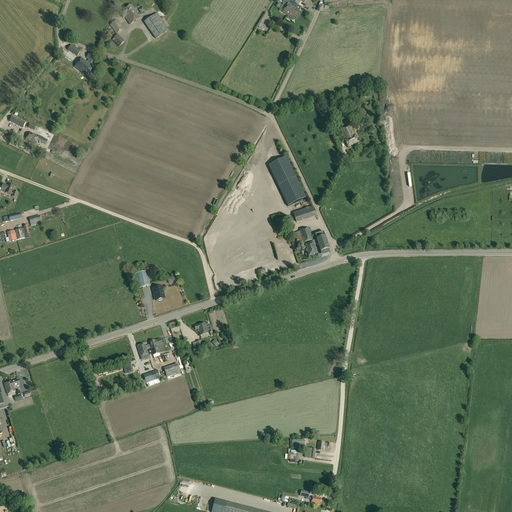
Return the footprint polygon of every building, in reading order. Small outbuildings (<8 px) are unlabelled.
[(291,0),(291,1),(289,0),(285,0),(279,10),(283,12),(283,13),(289,16),(288,18),(292,21),(293,19),(294,20),(299,11),(295,9),(297,5),(298,6),(301,0),(291,0)] [(125,17),(130,25),(140,18),(131,5),(119,12),(123,19),(125,17)] [(157,13),(144,22),(153,36),(155,39),(169,30),(157,13)] [(116,20),(110,25),(116,35),(123,30),(116,20)] [(124,42),(118,35),(112,40),(118,47),(124,42)] [(80,51),(71,45),(67,50),(77,56),(80,51)] [(89,64),(91,62),(94,58),(89,54),(86,58),(89,60),(87,63),(81,58),(74,67),(83,74),(83,73),(87,76),(93,68),(90,65),(89,64)] [(26,124),(20,121),(12,117),(9,122),(23,129),(26,124)] [(355,136),(351,126),(340,130),(345,141),(348,148),(358,143),(355,136)] [(30,133),(25,141),(29,142),(35,144),(36,141),(46,145),(48,141),(39,136),(38,137),(30,133)] [(27,144),(21,141),(20,145),(31,151),(33,147),(27,144)] [(286,204),(288,207),(306,198),(305,198),(286,158),(268,166),(286,204)] [(14,186),(8,184),(8,186),(3,184),(2,185),(1,185),(0,188),(1,188),(6,190),(5,193),(11,195),(13,191),(14,191),(12,197),(16,199),(18,192),(14,191),(16,187),(14,186)] [(296,223),(317,216),(312,206),(293,213),(296,223)] [(30,222),(30,224),(35,223),(41,222),(39,216),(36,217),(29,219),(30,222)] [(287,223),(285,217),(276,221),(278,226),(287,223)] [(17,241),(17,240),(24,239),(23,235),(26,234),(26,236),(29,235),(27,226),(23,227),(24,229),(22,229),(15,231),(7,233),(7,235),(9,243),(17,241)] [(274,237),(279,236),(276,227),(255,232),(256,235),(260,234),(261,239),(256,240),(257,243),(262,241),(267,240),(268,242),(275,240),(274,237)] [(308,242),(312,240),(313,240),(309,228),(299,232),(303,243),(308,242)] [(298,245),(303,243),(299,232),(294,234),(298,245)] [(325,237),(323,233),(322,233),(315,236),(316,240),(318,245),(320,252),(329,249),(325,237)] [(312,241),(312,240),(308,242),(309,245),(304,246),(308,257),(317,254),(314,246),(318,245),(316,240),(312,241)] [(135,274),(138,289),(150,286),(147,272),(135,274)] [(162,287),(152,289),(153,294),(154,294),(156,301),(158,301),(159,301),(162,301),(162,300),(164,299),(162,292),(163,292),(162,287)] [(194,327),(195,331),(197,330),(198,330),(199,332),(200,336),(208,333),(208,332),(209,331),(211,336),(214,335),(212,330),(211,328),(210,326),(206,327),(205,323),(197,326),(194,327)] [(153,356),(160,354),(157,347),(162,345),(161,339),(148,343),(149,345),(146,346),(145,344),(137,347),(140,357),(148,354),(147,350),(150,348),(153,356)] [(177,351),(153,358),(155,364),(179,356),(177,351)] [(136,363),(135,360),(130,361),(131,365),(132,364),(134,370),(138,368),(136,363)] [(133,372),(131,364),(123,367),(126,374),(133,372)] [(159,379),(159,378),(157,372),(146,375),(149,382),(159,379)] [(11,382),(12,387),(9,388),(10,389),(10,390),(12,389),(12,390),(15,389),(14,387),(20,386),(18,380),(12,382),(11,382)] [(7,395),(15,392),(15,389),(12,390),(12,389),(10,390),(10,389),(9,388),(12,387),(11,382),(4,384),(7,395)] [(291,441),(292,449),(297,449),(296,445),(300,445),(300,447),(305,446),(304,440),(291,441)] [(327,447),(330,447),(330,444),(327,443),(327,444),(325,444),(325,443),(318,443),(317,451),(324,451),(325,446),(327,447)] [(307,448),(303,448),(303,453),(305,454),(304,457),(310,458),(315,459),(316,449),(311,449),(307,448)] [(306,499),(312,501),(311,504),(320,505),(321,498),(313,497),(312,498),(309,498),(310,492),(301,491),(300,497),(306,498),(306,499)] [(269,511),(225,502),(222,511),(269,511)] [(287,503),(285,511),(289,511),(291,511),(293,505),(287,503)]
